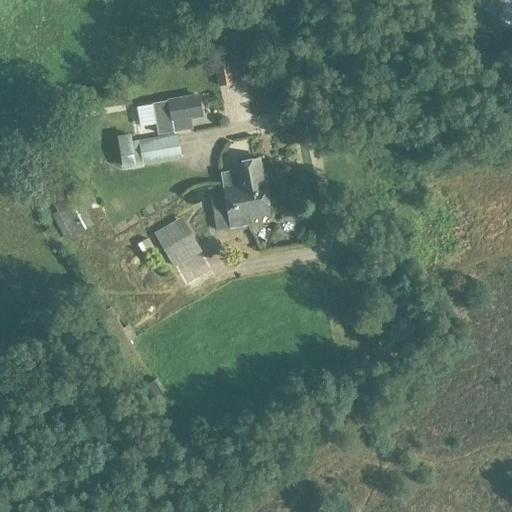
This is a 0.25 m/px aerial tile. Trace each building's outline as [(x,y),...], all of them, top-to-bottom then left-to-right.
[(458,0),(480,15),(483,10),(490,0),(458,0)] [(511,0),(504,0),(494,19),(511,29),(511,0)] [(259,43),(248,45),(251,64),(262,62),(259,43)] [(223,87),(246,81),(239,50),(213,56),(215,66),(218,65),(223,87)] [(123,95),(124,117),(145,115),(143,94),(123,95)] [(157,136),(192,130),(190,120),(202,118),(197,94),(165,100),(165,101),(151,104),(157,136)] [(57,128),(37,143),(55,166),(75,151),(57,128)] [(121,169),(181,159),(176,134),(131,142),(130,135),(115,137),(121,169)] [(221,175),(223,187),(225,199),(212,201),(216,231),(248,226),(247,220),(269,216),(260,159),(232,164),(233,173),(221,175)] [(77,192),(53,205),(58,213),(53,216),(66,240),(85,229),(74,209),(84,204),(77,192)] [(150,218),(162,253),(191,244),(178,208),(150,218)] [(192,241),(166,257),(178,277),(204,261),(192,241)]
